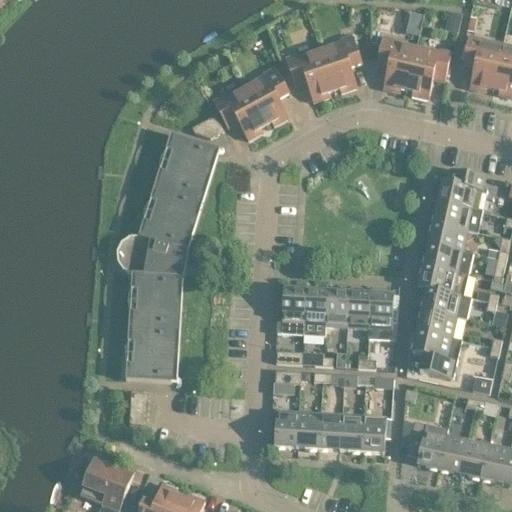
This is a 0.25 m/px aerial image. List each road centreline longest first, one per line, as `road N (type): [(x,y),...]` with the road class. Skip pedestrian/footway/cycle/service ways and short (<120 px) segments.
road 1 (residential): [(511,149),(357,118),(260,171),(249,494)]
road 2 (residential): [(249,494),(124,447)]
